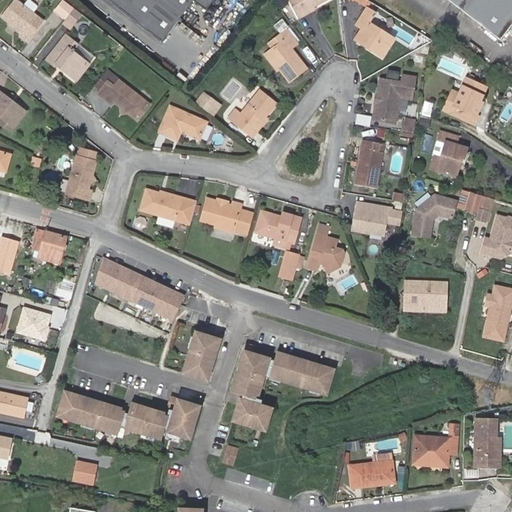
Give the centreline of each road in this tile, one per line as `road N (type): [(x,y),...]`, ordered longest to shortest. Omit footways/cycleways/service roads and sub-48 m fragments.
road 1 (residential): [(246,300),(511,377)]
road 2 (residential): [(216,392),(191,480),(302,511)]
road 3 (residential): [(255,175),(326,192),(345,94),(335,82),(320,91)]
road 4 (residential): [(327,511),(479,496),(499,511)]
road 5 (residential): [(128,159),(0,56)]
road 6 (residential): [(107,230),(246,300)]
road 7 (residential): [(216,392),(94,352)]
road 8 (residential): [(128,159),(255,175)]
